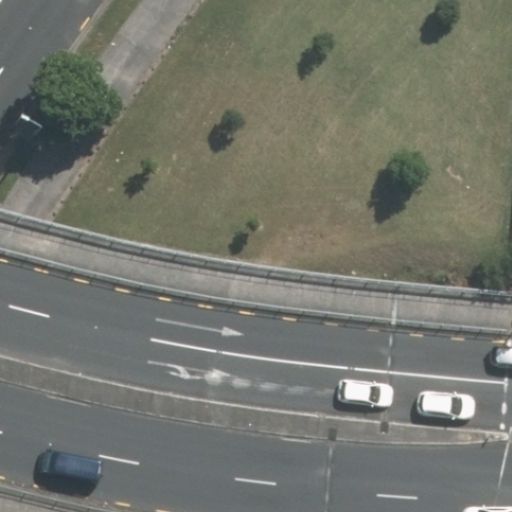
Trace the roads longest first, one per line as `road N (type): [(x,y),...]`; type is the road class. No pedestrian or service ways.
road 1 (primary): [(0,303),(169,342),(511,383)]
road 2 (primary): [(511,494),(267,481),(0,434)]
